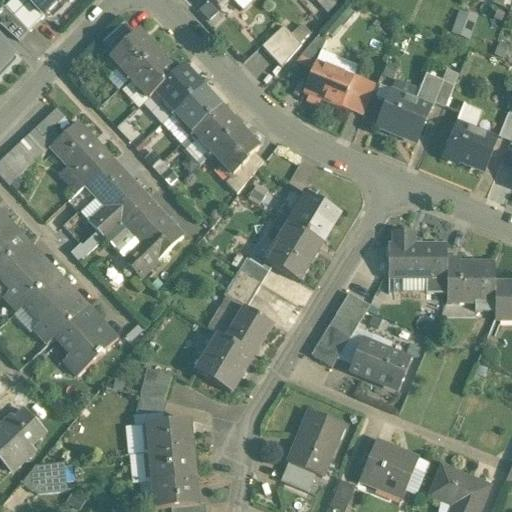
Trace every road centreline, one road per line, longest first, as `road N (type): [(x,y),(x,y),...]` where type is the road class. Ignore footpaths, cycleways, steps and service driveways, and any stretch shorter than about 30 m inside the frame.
road 1 (residential): [(243,511),(258,415),(403,181)]
road 2 (residential): [(403,181),(286,126),(155,0)]
road 3 (residential): [(115,0),(0,118)]
